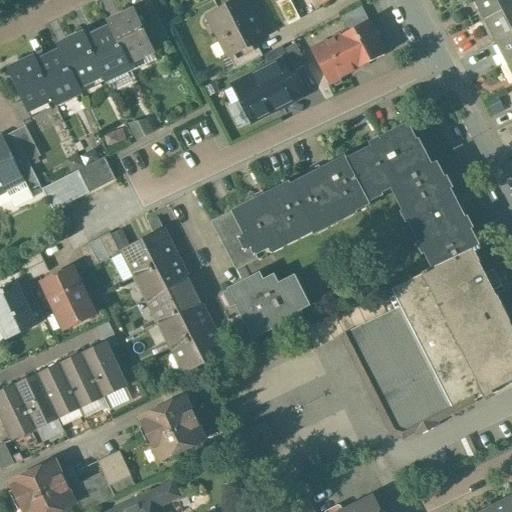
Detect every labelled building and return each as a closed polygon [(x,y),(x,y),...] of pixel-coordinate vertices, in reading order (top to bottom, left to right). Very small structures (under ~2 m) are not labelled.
[(244,0),(238,0),(208,16),(228,55),(254,42),(264,37),(244,0)] [(297,15),(289,0),(276,0),(275,1),(286,21),(297,15)] [(511,0),(474,0),(484,19),(511,4),(511,0)] [(511,4),(484,19),(495,41),(511,32),(511,4)] [(361,6),(341,16),(341,18),(332,22),(337,31),(346,27),(347,28),(366,17),(361,6)] [(132,11),(107,23),(122,54),(125,59),(127,64),(152,53),(132,11)] [(368,21),(339,36),(355,69),(385,54),(368,21)] [(109,27),(83,40),(101,76),(104,82),(129,69),(127,64),(125,59),(122,54),(109,27)] [(511,32),(495,41),(506,62),(511,59),(511,32)] [(81,35),(56,46),(58,51),(76,88),(101,76),(83,40),(81,35)] [(339,36),(312,50),(329,82),(332,81),(334,85),(341,82),(338,77),(355,69),(339,36)] [(254,42),(228,55),(235,69),(262,56),(254,42)] [(295,43),(283,50),(293,71),(306,64),(295,43)] [(58,51),(33,63),(51,99),(53,105),(79,93),(76,88),(58,51)] [(30,58),(5,70),(25,111),(51,99),(33,63),(30,58)] [(280,59),(232,84),(251,122),(270,112),(265,103),(295,88),(280,59)] [(429,165),(407,122),(369,142),(370,146),(346,158),(345,158),(367,200),(390,188),(431,268),(477,246),(479,245),(436,162),(429,165)] [(41,160),(24,126),(12,132),(30,165),(41,160)] [(30,165),(12,132),(0,138),(0,144),(20,183),(30,196),(42,189),(30,165)] [(0,144),(0,193),(2,192),(20,183),(0,144)] [(288,181),(231,211),(254,256),(255,255),(268,248),(271,254),(312,233),(313,235),(356,213),(355,211),(369,204),(367,200),(345,158),(346,158),(345,155),(289,184),(288,181)] [(103,157),(91,164),(102,185),(115,179),(103,157)] [(102,185),(91,164),(78,170),(89,192),(102,185)] [(78,170),(66,177),(77,198),(89,192),(78,170)] [(77,198),(66,177),(54,183),(65,204),(77,198)] [(20,183),(2,192),(11,209),(31,199),(30,196),(20,183)] [(54,183),(42,189),(53,210),(65,204),(54,183)] [(254,256),(231,211),(210,221),(235,270),(257,259),(255,255),(254,256)] [(109,232),(98,237),(109,258),(119,253),(109,232)] [(162,233),(124,252),(136,275),(174,256),(162,233)] [(109,258),(98,237),(88,243),(98,264),(109,258)] [(98,264),(88,243),(77,248),(88,269),(98,264)] [(477,246),(427,270),(421,273),(421,274),(391,289),(400,308),(414,334),(453,410),(474,399),(474,400),(511,380),(511,327),(493,290),(502,286),(493,269),(484,273),(478,260),(483,258),(477,246)] [(39,252),(18,262),(27,281),(48,271),(39,252)] [(174,256),(136,275),(148,299),(186,280),(174,256)] [(73,268),(42,283),(42,284),(45,283),(65,326),(62,328),(63,329),(94,314),(94,313),(93,313),(73,270),(73,269),(73,268)] [(259,272),(227,288),(252,339),(302,313),(295,299),(304,294),(294,274),(278,283),(273,274),(263,279),(259,272)] [(186,280),(148,299),(160,323),(198,303),(186,280)] [(15,283),(0,289),(0,324),(7,339),(35,325),(15,283)] [(377,294),(301,329),(311,350),(341,336),(387,314),(377,294)] [(198,303),(160,323),(172,346),(210,327),(198,303)] [(341,336),(356,363),(414,334),(400,308),(387,314),(341,336)] [(210,327),(172,346),(184,370),(222,351),(210,327)] [(414,334),(356,363),(392,433),(402,436),(453,411),(414,334)] [(125,386),(105,343),(82,354),(102,397),(125,386)] [(82,354),(60,365),(80,407),(102,397),(82,354)] [(80,407),(60,365),(38,375),(58,417),(80,407)] [(58,417),(38,375),(15,385),(35,428),(58,417)] [(184,384),(161,395),(166,406),(184,398),(184,399),(190,396),(184,384)] [(15,385),(0,392),(0,412),(13,439),(35,428),(15,385)] [(166,406),(154,412),(157,417),(143,424),(153,446),(155,444),(162,459),(203,439),(184,399),(184,398),(166,406)] [(254,447),(274,438),(266,422),(246,431),(254,447)] [(6,441),(0,443),(0,469),(15,463),(6,441)] [(119,451),(97,461),(114,497),(109,486),(130,476),(119,451)] [(102,472),(67,489),(73,503),(76,502),(81,511),(82,511),(114,497),(97,461),(102,472)] [(54,462),(24,476),(27,481),(12,488),(23,510),(25,508),(27,511),(54,511),(73,503),(67,489),(54,462)] [(168,483),(149,493),(155,507),(175,497),(168,483)] [(149,493),(110,511),(157,511),(155,507),(149,493)] [(511,511),(511,494),(489,507),(491,511),(511,511)] [(314,511),(307,497),(285,508),(284,511),(314,511)] [(372,497),(342,511),(381,511),(379,511),(372,497)]
